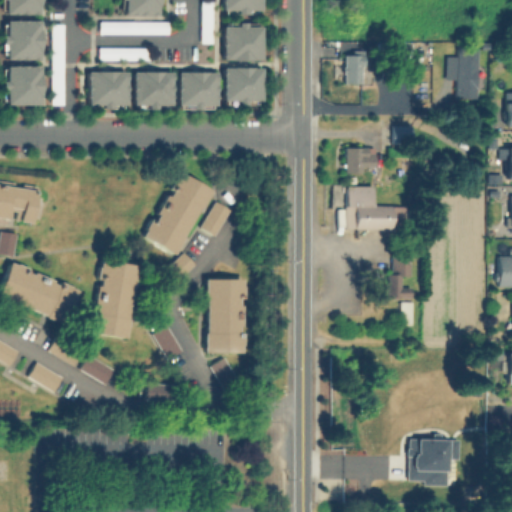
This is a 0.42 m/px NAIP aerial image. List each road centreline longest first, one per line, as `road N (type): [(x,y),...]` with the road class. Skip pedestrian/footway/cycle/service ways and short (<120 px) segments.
road 1 (tertiary): [(302,511),(302,137)]
road 2 (residential): [(233,137),(0,137)]
road 3 (tertiary): [(302,137),(302,0)]
